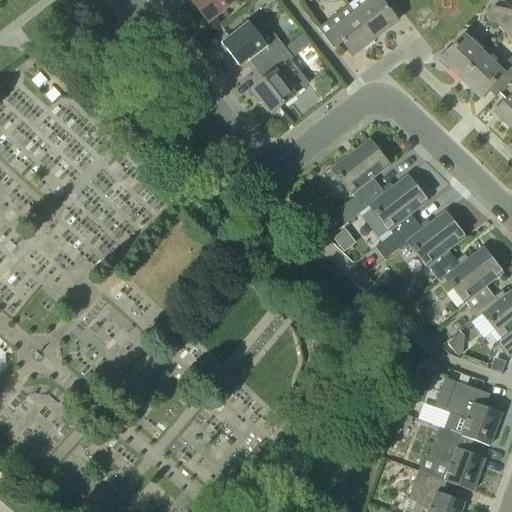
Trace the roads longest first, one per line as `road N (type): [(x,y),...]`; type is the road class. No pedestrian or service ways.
road 1 (residential): [(511,386),(432,350),(373,296),(273,200),(266,159)]
road 2 (residential): [(266,159),(285,161),(373,95),(388,99),(511,213)]
road 3 (residential): [(125,0),(239,142),(266,159)]
